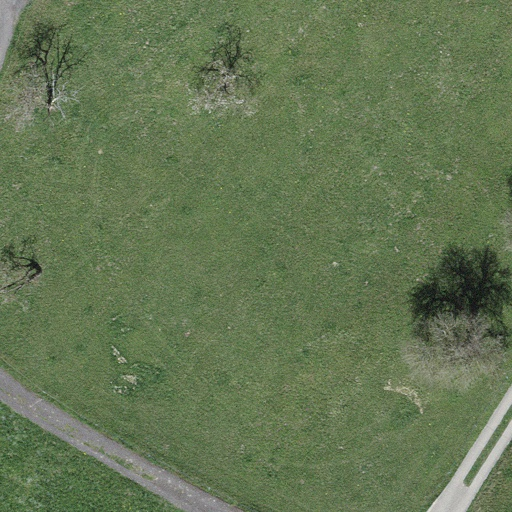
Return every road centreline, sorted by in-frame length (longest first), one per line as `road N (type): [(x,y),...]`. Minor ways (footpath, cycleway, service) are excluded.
road 1 (track): [(216,511),(120,461),(0,379)]
road 2 (track): [(448,511),(511,409)]
